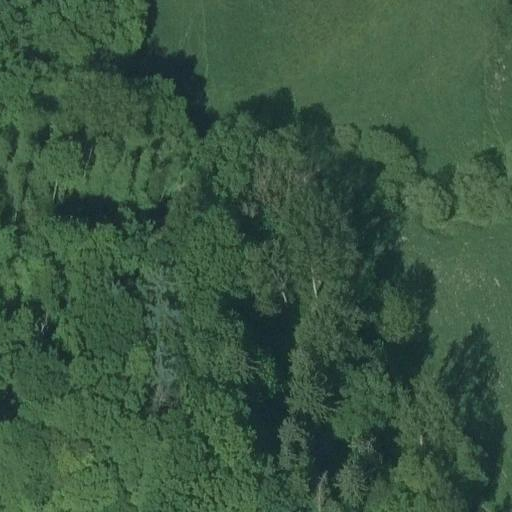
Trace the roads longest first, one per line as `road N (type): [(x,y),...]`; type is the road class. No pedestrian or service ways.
road 1 (track): [(182,191),(234,195),(320,291),(414,511)]
road 2 (track): [(250,511),(182,191)]
road 3 (unknown): [(0,440),(42,429),(101,442),(166,474),(201,511)]
road 4 (track): [(0,463),(43,460),(92,472),(165,511)]
road 5 (track): [(76,103),(83,120),(129,143),(182,191)]
